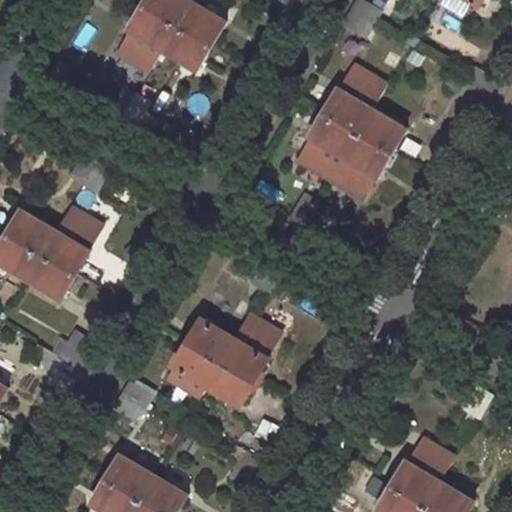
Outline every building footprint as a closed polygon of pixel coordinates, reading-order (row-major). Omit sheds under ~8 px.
[(146,0),(144,3),(181,25),(195,2),(195,0),(146,0)] [(385,11),(365,0),(360,0),(353,11),(377,25),(385,11)] [(226,21),(195,2),(181,25),(212,43),(226,21)] [(181,25),(144,3),(129,28),(166,49),(181,25)] [(353,11),(345,26),(368,39),(377,25),(353,11)] [(197,68),(212,43),(181,25),(166,49),(197,68)] [(493,93),(501,80),(477,66),(469,79),(493,93)] [(461,93),(484,108),(493,93),(469,79),(461,93)] [(341,86),(327,110),(362,131),(376,108),(341,86)] [(125,87),(112,109),(126,117),(139,95),(125,87)] [(153,104),(139,95),(126,117),(139,125),(153,104)] [(409,128),(376,108),(362,131),(395,150),(409,128)] [(362,131),(327,110),(312,134),(313,135),(299,158),(334,179),(348,155),(362,131)] [(362,131),(348,155),(334,179),(365,197),(379,173),(380,174),(395,150),(362,131)] [(99,162),(86,154),(73,177),(86,184),(99,162)] [(113,169),(99,162),(86,184),(100,193),(113,169)] [(306,194),(293,216),(307,224),(320,202),(306,194)] [(334,211),(320,202),(307,224),(321,232),(334,211)] [(72,208),(57,233),(44,255),(77,274),(90,252),(89,251),(103,227),(72,208)] [(22,212),(9,234),(44,255),(57,233),(22,212)] [(44,255),(9,234),(0,249),(0,263),(29,280),(44,255)] [(62,299),(77,274),(44,255),(29,280),(62,299)] [(279,268),(265,259),(251,283),(265,291),(279,268)] [(278,299),(292,276),(279,268),(265,291),(278,299)] [(223,362),(257,381),(272,356),(270,356),(284,331),(252,313),(238,337),(223,362)] [(204,317),(190,342),(223,362),(238,337),(204,317)] [(223,362),(190,342),(177,364),(210,384),(223,362)] [(84,369),(92,357),(69,343),(62,356),(84,369)] [(84,369),(62,356),(53,370),(76,383),(84,369)] [(244,403),(257,381),(223,362),(210,384),(244,403)] [(155,394),(132,381),(124,395),(146,408),(155,394)] [(494,395),(480,386),(466,410),(480,418),(494,395)] [(146,408),(124,395),(116,409),(138,423),(146,408)] [(493,426),(507,403),(507,402),(494,395),(480,418),(493,426)] [(425,438),(411,461),(443,480),(457,458),(425,438)] [(263,478),(272,463),(248,449),(239,464),(263,478)] [(122,455),(109,478),(143,498),(156,475),(122,455)] [(408,459),(394,483),(429,504),(443,480),(411,461),(408,459)] [(230,478),(255,492),(263,478),(239,464),(230,478)] [(143,498),(167,511),(179,511),(190,495),(156,475),(143,498)] [(134,511),(143,498),(109,478),(94,504),(107,511),(134,511)] [(429,504),(442,511),(469,511),(476,500),(443,480),(429,504)] [(424,511),(429,504),(394,483),(380,506),(389,511),(424,511)] [(0,506),(2,508),(10,494),(0,488),(0,506)] [(167,511),(143,498),(134,511),(167,511)]
